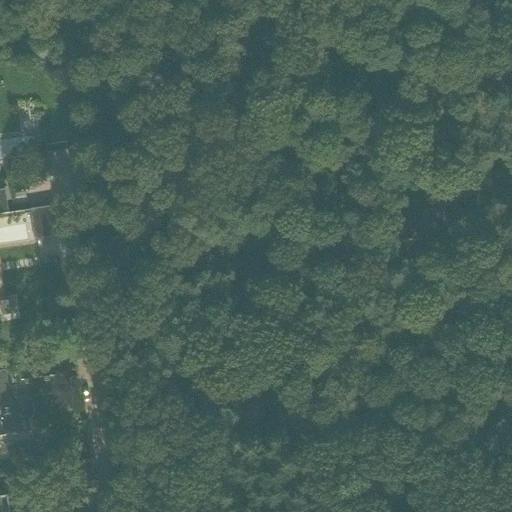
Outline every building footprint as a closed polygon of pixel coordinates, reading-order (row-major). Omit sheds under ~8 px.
[(5,189),(0,190),(0,214),(8,213),(5,189)] [(59,232),(56,207),(31,211),(36,243),(59,232)] [(57,376),(55,361),(19,366),(21,381),(57,376)] [(0,436),(32,432),(30,419),(34,418),(31,400),(27,401),(27,396),(2,400),(0,387),(0,436)] [(0,511),(10,511),(8,497),(0,497),(0,511)]
